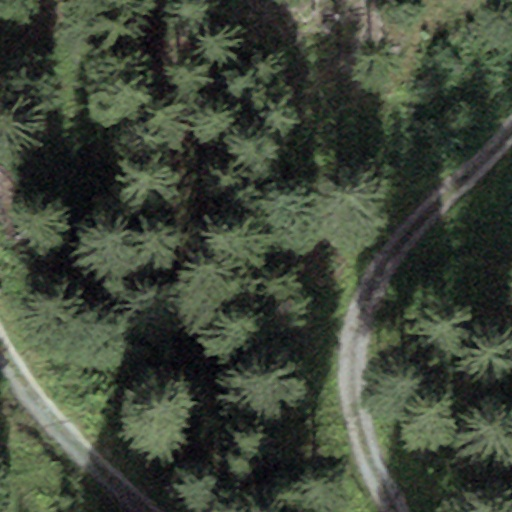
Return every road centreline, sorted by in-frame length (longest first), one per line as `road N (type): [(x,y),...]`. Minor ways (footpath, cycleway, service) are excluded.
road 1 (track): [(511,131),(373,276),(354,395),(397,511)]
road 2 (track): [(151,511),(0,356)]
